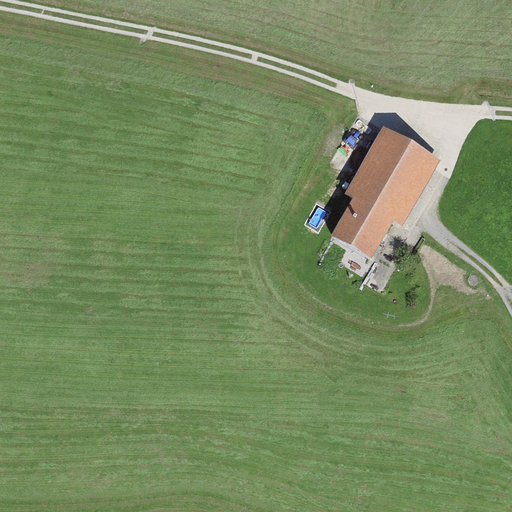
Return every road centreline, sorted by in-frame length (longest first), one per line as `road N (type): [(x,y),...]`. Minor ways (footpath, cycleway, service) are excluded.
road 1 (track): [(0,6),(179,40),(367,98),(511,115)]
road 2 (track): [(511,303),(425,218),(449,168),(450,112)]
